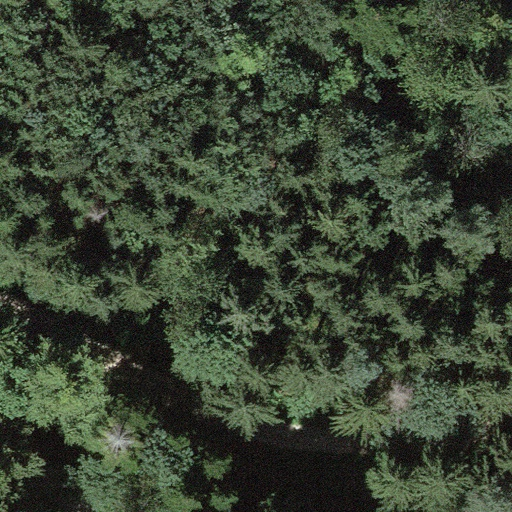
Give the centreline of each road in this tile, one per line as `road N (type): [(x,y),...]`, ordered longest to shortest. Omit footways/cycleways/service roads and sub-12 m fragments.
road 1 (track): [(511,434),(452,446),(286,436),(202,419),(0,304)]
road 2 (track): [(286,436),(411,511)]
